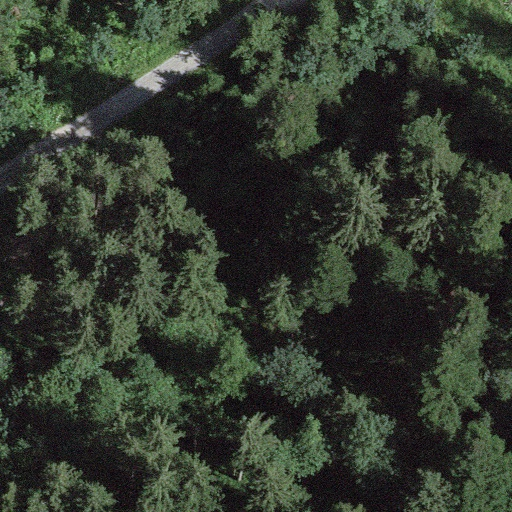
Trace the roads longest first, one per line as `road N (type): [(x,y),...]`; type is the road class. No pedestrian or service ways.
road 1 (track): [(140,90),(277,0)]
road 2 (track): [(0,174),(140,90)]
